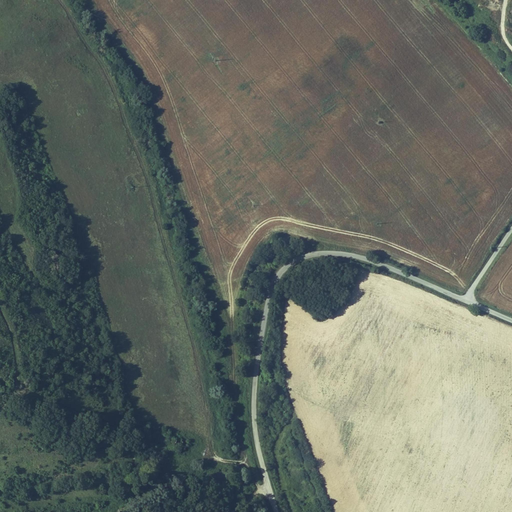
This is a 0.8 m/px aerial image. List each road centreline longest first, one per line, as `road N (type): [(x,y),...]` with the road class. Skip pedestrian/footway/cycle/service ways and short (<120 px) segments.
road 1 (tertiary): [(464,300),(352,255),(308,255),(284,269),(265,312),(254,405),(276,511)]
road 2 (track): [(116,511),(202,459),(244,463),(262,487)]
